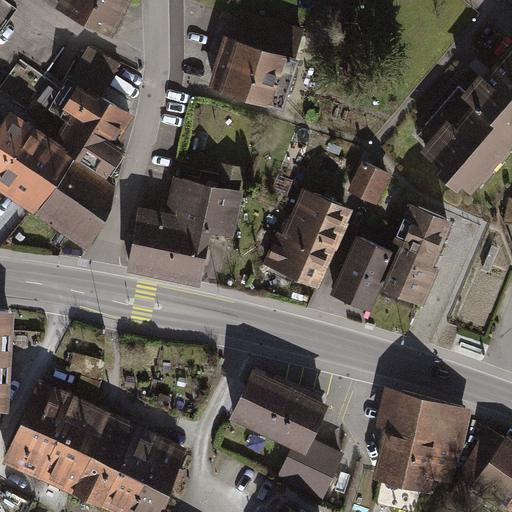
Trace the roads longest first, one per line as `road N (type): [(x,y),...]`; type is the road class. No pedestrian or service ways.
road 1 (tertiary): [(511,400),(368,353),(93,293)]
road 2 (residential): [(93,293),(155,91),(156,0)]
